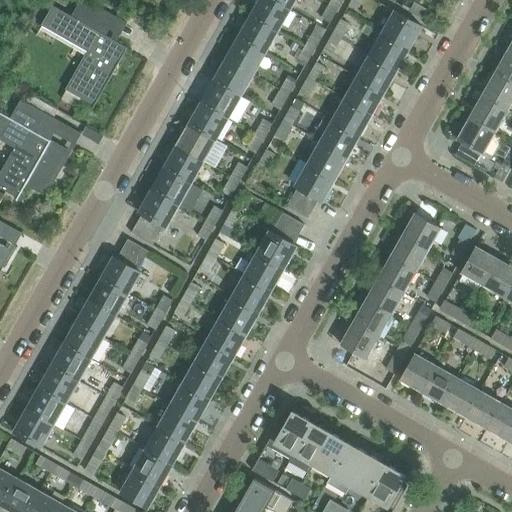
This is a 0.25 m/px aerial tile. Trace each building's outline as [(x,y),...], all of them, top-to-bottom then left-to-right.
[(87,51),(65,89),(94,106),(138,29),(87,0),(80,0),(71,16),(53,5),(41,25),(87,51)] [(290,9),(273,0),(259,0),(251,16),(278,31),(290,9)] [(295,0),(273,0),(290,9),(295,0)] [(339,9),(344,0),(331,0),(330,3),(339,9)] [(364,0),(352,0),(350,5),(359,10),(364,0)] [(424,20),(429,11),(413,2),(408,11),(424,20)] [(382,33),(409,48),(422,26),(395,11),(382,33)] [(319,25),(327,30),(334,17),(326,12),(319,25)] [(238,38),(265,53),(278,31),(251,16),(238,38)] [(351,25),(341,19),(333,34),(342,39),(351,25)] [(310,40),(319,44),(324,34),(317,30),(310,40)] [(370,55),(397,70),(409,48),(382,33),(370,55)] [(342,39),(333,34),(325,48),(334,54),(342,39)] [(238,38),(226,59),(253,75),(265,53),(238,38)] [(315,52),(305,47),(297,62),(306,67),(315,52)] [(511,54),(507,51),(494,73),(511,83),(511,54)] [(358,77),(384,92),(397,70),(370,55),(358,77)] [(226,59),(214,81),(241,96),(253,75),(226,59)] [(326,68),(317,63),(309,78),(318,83),(326,68)] [(511,83),(494,73),(482,95),(509,110),(511,104),(511,83)] [(298,81),(289,76),(281,91),(290,96),(298,81)] [(345,98),(372,114),(384,92),(358,77),(345,98)] [(318,83),(309,78),(301,92),(310,97),(318,83)] [(214,81),(201,103),(228,118),(241,96),(214,81)] [(290,96),(281,91),(273,105),(282,110),(290,96)] [(509,110),(482,95),(470,117),(497,132),(509,110)] [(372,114),(345,98),(333,120),(360,135),(372,114)] [(10,118),(0,111),(0,139),(15,148),(0,173),(0,187),(18,198),(26,184),(46,196),(81,133),(21,99),(10,118)] [(201,103),(189,124),(216,140),(228,118),(201,103)] [(301,112),(292,106),(284,121),(293,126),(301,112)] [(470,117),(457,139),(484,154),(497,132),(470,117)] [(274,125),(265,119),(256,134),(266,139),(274,125)] [(360,135),(333,120),(321,142),(347,157),(360,135)] [(293,126),(284,121),(276,136),(285,141),(293,126)] [(189,124),(177,146),(204,161),(216,140),(189,124)] [(266,139),(256,134),(248,148),(258,154),(266,139)] [(321,142),(308,164),(335,179),(347,157),(321,142)] [(177,146),(164,168),(191,183),(204,161),(177,146)] [(276,156),(267,150),(259,165),(268,170),(276,156)] [(511,150),(511,151),(503,165),(511,170),(511,150)] [(249,168),(240,163),(232,178),(241,183),(249,168)] [(335,179),(308,164),(296,186),(298,187),(319,199),(322,201),(335,179)] [(164,168),(152,190),(179,205),(191,183),(164,168)] [(241,183),(232,178),(224,192),(233,197),(241,183)] [(319,199),(298,187),(293,196),(314,208),(319,199)] [(179,205),(152,190),(139,212),(143,214),(164,226),(166,227),(179,205)] [(314,208),(293,196),(287,207),(308,218),(314,208)] [(225,212),(216,207),(207,221),(216,226),(225,212)] [(243,215),(234,210),(225,225),(234,230),(243,215)] [(403,234),(429,250),(442,227),(415,212),(403,234)] [(305,225),(284,213),(278,223),(299,235),(305,225)] [(164,226),(143,214),(137,223),(158,235),(164,226)] [(0,271),(22,233),(0,220),(0,271)] [(216,226),(207,221),(199,236),(208,241),(216,226)] [(158,235),(137,223),(132,233),(153,245),(158,235)] [(299,235),(278,223),(273,232),(294,244),(299,235)] [(270,231),(257,253),(284,268),(297,246),(294,244),(273,232),(270,231)] [(390,256),(417,271),(429,250),(403,234),(390,256)] [(471,243),(462,238),(454,253),(463,258),(471,243)] [(149,251),(128,239),(122,249),(143,261),(149,251)] [(226,244),(217,239),(209,254),(218,259),(226,244)] [(483,285),(499,258),(476,246),(461,273),(483,285)] [(143,261),(122,249),(117,259),(138,271),(143,261)] [(257,253),(245,274),(272,290),(284,268),(257,253)] [(218,259),(209,254),(201,268),(210,274),(218,259)] [(390,256),(378,278),(405,293),(417,271),(390,256)] [(114,257),(101,279),(128,294),(141,272),(138,271),(117,259),(114,257)] [(483,285),(505,298),(511,285),(511,266),(499,258),(483,285)] [(454,273),(445,268),(437,282),(446,288),(454,273)] [(245,274),(233,296),(260,311),(272,290),(245,274)] [(366,299),(392,315),(405,293),(378,278),(366,299)] [(101,279),(89,301),(116,316),(128,294),(101,279)] [(446,288),(437,282),(428,297),(438,302),(446,288)] [(202,288),(193,283),(184,297),(193,302),(202,288)] [(174,301),(165,296),(157,311),(166,316),(174,301)] [(233,296),(220,318),(247,333),(260,311),(233,296)] [(193,302),(184,297),(176,312),(185,317),(193,302)] [(392,315),(366,299),(353,321),(380,336),(392,315)] [(89,301),(76,322),(103,338),(116,316),(89,301)] [(453,304),(448,313),(463,322),(468,313),(453,304)] [(166,316),(157,311),(149,325),(158,331),(166,316)] [(429,316),(420,311),(412,326),(421,331),(429,316)] [(468,313),(463,322),(477,330),(482,321),(468,313)] [(437,315),(432,324),(446,332),(451,323),(437,315)] [(220,318),(208,340),(235,355),(247,333),(220,318)] [(380,336),(353,321),(341,344),(367,359),(380,336)] [(64,344),(91,359),(103,338),(76,322),(64,344)] [(177,331),(168,326),(160,341),(169,346),(177,331)] [(421,331),(412,326),(404,340),(413,346),(421,331)] [(511,337),(497,329),(491,338),(506,346),(511,337)] [(466,331),(461,340),(476,349),(481,340),(466,331)] [(149,345),(140,340),(132,354),(141,360),(149,345)] [(196,361),(223,377),(235,355),(208,340),(196,361)] [(481,340),(476,349),(490,357),(495,348),(481,340)] [(169,346),(160,341),(151,355),(160,361),(169,346)] [(91,359),(64,344),(52,366),(78,381),(91,359)] [(400,379),(422,392),(437,365),(415,353),(400,379)] [(141,360),(132,354),(124,369),(133,374),(141,360)] [(395,355),(387,370),(396,375),(404,360),(395,355)] [(196,361),(183,383),(210,398),(223,377),(196,361)] [(459,378),(437,365),(422,392),(444,405),(459,378)] [(52,366),(39,388),(66,403),(78,381),(52,366)] [(152,375),(143,370),(135,384),(144,389),(152,375)] [(444,405),(466,417),(481,390),(459,378),(444,405)] [(116,383),(108,398),(117,403),(125,388),(116,383)] [(183,383),(171,405),(198,420),(210,398),(183,383)] [(144,389),(135,384),(127,399),(136,404),(144,389)] [(39,388),(27,409),(54,425),(66,403),(39,388)] [(466,417),(487,429),(503,402),(481,390),(466,417)] [(117,403),(108,398),(100,412),(109,418),(117,403)] [(487,429),(509,442),(511,436),(511,407),(503,402),(487,429)] [(171,405),(159,426),(186,442),(198,420),(171,405)] [(54,425),(27,409),(14,432),(41,447),(54,425)] [(294,453),(312,422),(292,411),(287,420),(283,418),(284,416),(283,416),(270,439),(294,453)] [(128,418),(119,413),(110,428),(120,433),(128,418)] [(331,433),(312,422),(294,453),(313,463),(331,433)] [(159,426),(146,448),(173,463),(186,442),(159,426)] [(101,432),(91,427),(83,441),(92,447),(101,432)] [(120,433),(110,428),(102,442),(111,447),(120,433)] [(349,443),(331,433),(313,463),(332,474),(349,443)] [(27,448),(11,439),(6,448),(22,457),(27,448)] [(92,447),(83,441),(75,456),(84,461),(92,447)] [(368,454),(349,443),(332,474),(351,485),(368,454)] [(146,448),(134,470),(161,485),(173,463),(146,448)] [(351,485),(369,496),(387,465),(368,454),(351,485)] [(55,463),(40,455),(35,464),(50,473),(55,463)] [(103,462),(94,457),(85,472),(95,477),(103,462)] [(252,470),(273,482),(279,470),(258,459),(252,470)] [(70,472),(55,463),(50,473),(64,481),(70,472)] [(387,465),(369,496),(394,510),(407,487),(406,486),(405,487),(401,485),(406,476),(387,465)] [(0,503),(3,506),(18,479),(0,468),(0,503)] [(161,485),(134,470),(121,492),(148,507),(161,485)] [(245,481),(231,507),(239,511),(263,511),(266,507),(275,511),(287,511),(294,501),(254,478),(250,486),(246,484),(247,482),(245,481)] [(293,478),(286,489),(295,494),(302,483),(293,478)] [(28,511),(40,491),(18,479),(3,506),(14,511),(28,511)] [(98,488),(84,480),(79,489),(93,497),(98,488)] [(302,483),(295,494),(305,500),(311,489),(302,483)] [(113,496),(98,488),(93,497),(108,505),(113,496)] [(28,511),(56,511),(62,504),(40,491),(28,511)] [(330,499),(324,511),(326,511),(335,511),(339,505),(330,499)]
